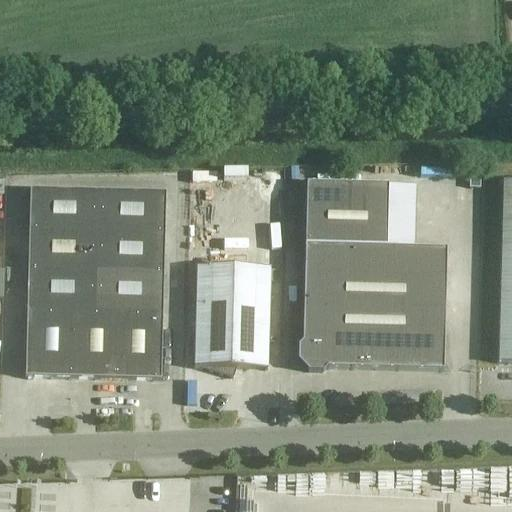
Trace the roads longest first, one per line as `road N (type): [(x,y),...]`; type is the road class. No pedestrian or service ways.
road 1 (unclassified): [(511,431),(0,450)]
road 2 (unclassified): [(0,117),(511,99)]
